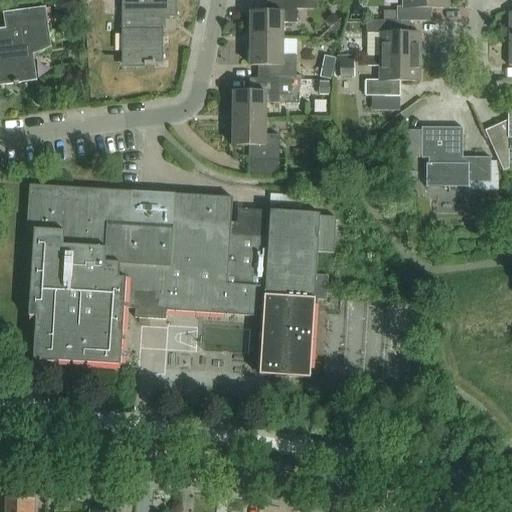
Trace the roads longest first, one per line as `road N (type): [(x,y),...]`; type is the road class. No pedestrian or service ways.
road 1 (tertiary): [(0,456),(410,511)]
road 2 (residential): [(217,0),(189,106),(175,115),(0,140)]
road 3 (unclassified): [(479,30),(447,30),(445,83),(447,92),(478,89),(482,61)]
